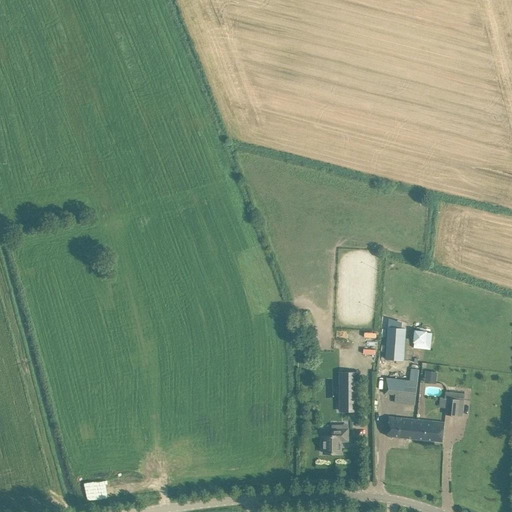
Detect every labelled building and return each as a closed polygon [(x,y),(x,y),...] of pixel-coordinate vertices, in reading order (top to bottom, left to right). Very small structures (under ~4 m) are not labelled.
[(402,360),(404,329),(388,328),(386,359),(402,360)] [(366,341),(366,355),(376,355),(377,342),(366,341)] [(359,371),(339,371),(339,411),(359,411),(359,371)] [(426,371),(425,382),(435,383),(437,372),(426,371)] [(417,381),(411,381),(387,379),(385,394),(415,397),(417,381)] [(460,393),(448,392),(445,414),(462,416),(464,400),(459,399),(460,393)] [(417,419),(416,419),(389,417),(387,436),(415,438),(417,419)] [(417,419),(415,438),(443,441),(445,422),(417,419)] [(324,451),(324,453),(341,453),(341,441),(348,441),(348,428),(332,428),(332,435),(324,435),(324,444),(321,444),(321,451),(324,451)] [(171,487),(182,487),(182,475),(171,475),(171,487)]
